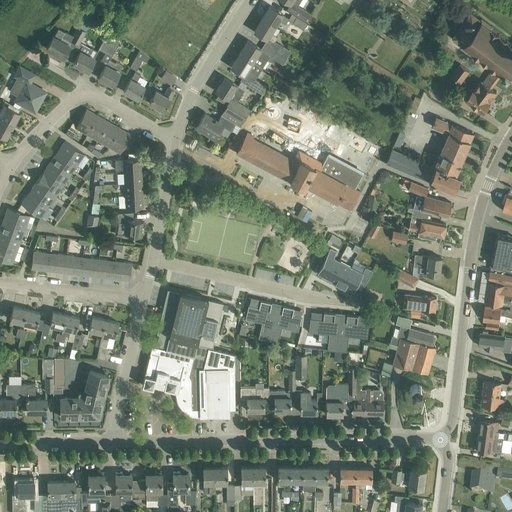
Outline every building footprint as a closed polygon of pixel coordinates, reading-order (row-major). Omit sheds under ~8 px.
[(192,0),(184,0),(181,6),(206,21),(212,12),(192,0)] [(212,0),(192,0),(212,12),(217,3),(212,0)] [(292,13),(291,13),(307,23),(312,15),(301,8),(300,9),(297,6),(300,0),(285,0),(290,3),(286,9),(292,13)] [(181,6),(175,15),(200,31),(206,21),(181,6)] [(270,6),(262,18),(274,26),(279,20),(289,26),(292,22),(303,29),(307,23),(291,13),(288,18),(282,14),(270,6)] [(71,40),(78,44),(86,30),(94,16),(87,11),(79,27),(71,40)] [(493,68),(488,75),(497,81),(501,75),(503,76),(503,77),(507,80),(511,75),(511,72),(511,43),(491,28),(493,26),(482,18),(480,20),(472,13),(453,38),(462,45),(461,47),(471,55),(473,53),(493,68)] [(162,14),(157,22),(173,31),(167,41),(186,53),(192,43),(180,35),(184,28),(162,14)] [(274,26),(262,18),(254,31),(267,39),(267,38),(273,42),(277,37),(270,33),(274,26)] [(53,35),(51,39),(46,48),(63,57),(70,45),(60,39),(64,32),(58,28),(54,36),(53,35)] [(87,31),(86,30),(78,44),(76,48),(80,50),(75,59),(75,60),(74,63),(88,71),(94,58),(98,51),(91,47),(91,48),(80,42),(87,31)] [(105,52),(113,39),(106,35),(98,48),(105,52)] [(119,42),(113,39),(105,52),(100,62),(105,65),(99,77),(113,84),(120,72),(119,71),(123,65),(116,61),(115,64),(109,60),(111,56),(112,56),(119,42)] [(248,40),(240,53),(262,67),(269,56),(266,54),(267,53),(261,49),(261,48),(248,40)] [(145,41),(140,49),(161,64),(167,56),(179,64),(186,53),(167,41),(161,50),(145,41)] [(291,51),(280,44),(275,51),(287,58),(291,51)] [(139,50),(135,56),(130,66),(137,70),(142,59),(146,62),(149,57),(139,50)] [(287,58),(275,51),(271,57),(283,64),(287,58)] [(255,80),(262,67),(240,53),(231,66),(244,74),(240,80),(261,93),(266,87),(255,80)] [(452,75),(461,82),(470,71),(461,64),(452,75)] [(18,95),(15,100),(22,104),(35,111),(46,92),(30,83),(35,74),(20,66),(15,75),(18,77),(10,91),(18,95)] [(161,77),(171,84),(175,77),(166,70),(161,77)] [(130,78),(128,82),(124,90),(138,98),(141,92),(141,93),(145,86),(136,81),(140,74),(135,71),(131,79),(130,78)] [(497,81),(488,75),(483,81),(482,80),(474,90),(473,89),(467,98),(473,102),(472,103),(479,107),(484,111),(491,102),(489,101),(497,91),(492,87),(497,81)] [(225,77),(216,90),(228,98),(230,99),(226,105),(229,107),(246,117),(250,110),(239,103),(239,104),(236,102),(240,95),(244,89),(236,84),(225,77)] [(156,90),(154,93),(149,102),(164,110),(170,98),(174,91),(168,88),(164,95),(156,90)] [(420,98),(415,96),(408,111),(414,113),(420,98)] [(7,107),(0,119),(0,135),(7,139),(20,114),(7,107)] [(197,123),(195,127),(215,139),(224,125),(231,130),(235,124),(240,126),(246,117),(229,107),(220,122),(204,112),(200,120),(201,121),(198,124),(197,123)] [(76,127),(87,134),(97,115),(86,109),(76,127)] [(355,188),(364,170),(340,157),(344,151),(354,133),(315,112),(307,126),(313,129),(311,133),(309,132),(302,146),(306,149),(304,153),(298,150),(293,160),(253,138),(254,136),(247,132),(236,152),(308,191),(310,187),(350,208),(360,190),(355,188)] [(87,134),(98,140),(109,121),(97,115),(87,134)] [(448,133),(434,166),(454,175),(455,174),(472,133),(435,117),(431,126),(448,133)] [(257,119),(254,125),(254,126),(264,131),(267,125),(257,119)] [(98,140),(109,147),(120,128),(109,121),(98,140)] [(120,128),(109,147),(120,153),(131,134),(120,128)] [(400,147),(406,133),(400,130),(394,144),(400,147)] [(77,164),(84,154),(65,140),(58,151),(64,155),(77,164)] [(95,146),(89,142),(86,147),(92,150),(95,146)] [(454,175),(434,166),(394,149),(388,163),(421,177),(438,184),(438,183),(452,188),(452,189),(453,189),(459,176),(455,174),(454,175)] [(70,175),(77,164),(64,155),(58,151),(50,161),(56,166),(70,175)] [(124,159),(124,171),(141,170),(141,158),(139,158),(138,152),(126,153),(127,159),(124,159)] [(62,185),(70,175),(56,166),(50,161),(43,172),(49,176),(62,185)] [(124,171),(125,183),(142,183),(141,170),(124,171)] [(55,196),(62,185),(49,176),(43,172),(36,182),(42,186),(55,196)] [(411,181),(408,188),(425,195),(428,188),(411,181)] [(48,206),(55,196),(42,186),(36,182),(28,193),(35,197),(48,206)] [(125,183),(125,195),(143,195),(142,183),(125,183)] [(40,217),(48,206),(35,197),(28,193),(21,203),(40,217)] [(511,194),(508,193),(502,210),(511,212),(511,194)] [(143,195),(125,195),(126,208),(143,207),(143,195)] [(447,217),(451,202),(424,195),(423,197),(416,195),(413,207),(420,209),(423,210),(447,217)] [(372,208),(376,209),(378,200),(369,198),(368,206),(364,205),(362,214),(371,216),(372,208)] [(25,227),(30,215),(8,207),(3,219),(12,222),(19,225),(25,227)] [(423,210),(420,209),(413,207),(411,214),(421,216),(423,210)] [(117,213),(116,222),(115,234),(125,236),(125,234),(141,236),(143,221),(132,219),(133,212),(117,213)] [(97,215),(89,214),(87,225),(95,226),(97,215)] [(409,221),(408,228),(408,229),(418,231),(417,236),(435,240),(436,235),(443,237),(445,223),(421,218),(420,223),(409,220),(409,221)] [(21,239),(25,227),(19,225),(12,222),(3,219),(0,227),(0,231),(8,234),(15,237),(21,239)] [(374,222),(368,233),(374,237),(380,226),(374,222)] [(17,251),(21,239),(15,237),(8,234),(0,231),(0,244),(3,246),(10,249),(17,251)] [(392,231),(391,238),(405,241),(407,234),(392,231)] [(511,235),(498,233),(495,243),(511,246),(511,235)] [(495,253),(494,254),(511,257),(511,246),(495,243),(495,244),(496,246),(495,253)] [(0,258),(12,263),(17,251),(10,249),(3,246),(0,244),(0,258)] [(355,244),(352,250),(358,253),(361,248),(355,244)] [(330,248),(317,273),(329,279),(339,260),(333,257),(336,251),(330,248)] [(38,269),(48,270),(50,252),(33,250),(31,268),(32,268),(32,267),(38,268),(38,269)] [(57,270),(64,271),(66,254),(50,252),(48,270),(57,271),(57,270)] [(71,273),(80,274),(82,256),(66,254),(64,271),(71,272),(71,273)] [(439,275),(441,257),(415,254),(413,266),(419,267),(419,273),(439,275)] [(511,257),(494,254),(493,254),(491,265),(490,270),(505,273),(506,270),(511,271),(511,257)] [(90,274),(96,275),(99,258),(82,256),(80,274),(89,276),(90,274)] [(103,277),(113,278),(115,260),(99,258),(96,275),(104,276),(103,277)] [(115,260),(113,278),(122,280),(122,278),(129,279),(129,280),(131,262),(115,260)] [(339,260),(329,279),(341,285),(351,266),(339,260)] [(351,266),(341,285),(353,292),(358,282),(364,286),(372,270),(365,266),(362,272),(351,266)] [(413,288),(418,278),(397,266),(392,276),(413,288)] [(485,302),(495,303),(502,304),(503,298),(511,299),(510,303),(511,303),(511,274),(505,273),(490,270),(489,279),(489,282),(488,282),(487,289),(486,289),(485,296),(486,296),(485,302)] [(302,287),(308,290),(314,277),(308,274),(302,287)] [(152,345),(142,385),(153,388),(154,382),(160,383),(159,384),(161,386),(164,386),(164,387),(175,390),(175,391),(176,393),(176,395),(176,397),(177,399),(177,401),(178,403),(179,405),(181,406),(182,408),(183,409),(185,411),(187,412),(189,413),(190,414),(192,414),(194,415),(196,415),(198,415),(200,415),(202,415),(229,415),(229,409),(235,409),(235,378),(240,378),(240,354),(234,354),(212,348),(223,302),(167,289),(162,310),(154,345),(152,345)] [(362,292),(359,300),(365,302),(368,294),(362,292)] [(407,307),(420,309),(420,310),(434,311),(436,297),(422,295),(404,292),(402,306),(407,307)] [(248,305),(245,318),(261,322),(258,337),(269,340),(277,304),(271,303),(271,302),(265,301),(260,300),(259,307),(249,305),(248,305)] [(277,304),(269,340),(278,342),(280,334),(282,327),(291,329),(298,331),(299,327),(301,317),(300,317),(292,315),(294,308),(283,305),(283,306),(277,304)] [(500,323),(501,314),(506,315),(511,316),(511,309),(507,307),(507,308),(485,305),(483,320),(487,320),(486,327),(499,329),(500,323)] [(10,320),(23,323),(27,309),(13,306),(10,320)] [(27,309),(23,323),(37,326),(40,312),(27,309)] [(49,325),(63,328),(66,314),(53,311),(49,325)] [(310,318),(308,332),(319,333),(329,334),(328,342),(327,349),(337,350),(340,314),(335,313),(324,312),(323,312),(323,319),(310,318)] [(79,317),(66,314),(63,328),(61,334),(60,340),(59,344),(63,345),(65,335),(68,335),(70,329),(76,331),(79,317)] [(340,314),(337,350),(346,351),(348,336),(367,338),(369,324),(357,323),(357,315),(346,314),(346,315),(340,314)] [(398,315),(396,323),(410,327),(412,318),(398,315)] [(89,330),(102,333),(105,319),(92,316),(89,330)] [(119,322),(105,319),(102,333),(101,339),(99,346),(97,357),(107,360),(109,353),(108,353),(108,352),(107,348),(106,348),(109,334),(115,336),(119,322)] [(435,337),(434,335),(433,335),(433,334),(409,327),(408,329),(403,328),(400,337),(406,339),(430,345),(430,344),(432,344),(433,343),(435,337)] [(40,340),(46,341),(49,331),(43,329),(40,340)] [(479,335),(478,340),(480,340),(479,347),(485,347),(484,348),(495,349),(503,350),(511,351),(511,343),(511,337),(505,337),(505,336),(488,334),(488,332),(483,331),(483,333),(481,333),(481,335),(479,335)] [(79,345),(81,334),(75,333),(71,348),(78,349),(79,345)] [(81,333),(81,334),(79,345),(85,347),(88,334),(81,333)] [(427,374),(435,347),(430,345),(406,339),(400,337),(392,335),(391,342),(389,341),(388,346),(396,348),(392,364),(427,374)] [(306,355),(296,355),(296,377),(306,377),(306,355)] [(348,382),(347,382),(347,392),(347,397),(355,397),(355,399),(354,399),(354,412),(365,412),(365,414),(375,414),(375,412),(383,412),(383,391),(380,388),(365,389),(365,391),(360,391),(360,382),(356,382),(356,372),(356,367),(348,367),(348,382)] [(61,388),(54,388),(54,391),(54,405),(61,405),(61,414),(67,414),(68,417),(99,416),(98,397),(100,397),(101,393),(104,394),(107,382),(104,381),(106,375),(90,371),(84,392),(79,391),(78,394),(83,395),(83,397),(62,397),(61,388)] [(46,391),(54,391),(53,388),(53,377),(45,377),(46,391)] [(483,381),(480,405),(503,408),(504,398),(499,398),(500,383),(483,381)] [(269,387),(263,387),(263,382),(256,382),(256,387),(240,387),(240,398),(247,398),(247,410),(264,410),(264,397),(269,397),(269,389),(269,387)] [(347,392),(347,382),(335,382),(335,383),(329,384),(326,386),(326,414),(342,414),(342,401),(342,397),(347,397),(347,392)] [(21,398),(21,383),(8,384),(8,398),(0,398),(0,411),(16,412),(15,398),(21,398)] [(33,383),(21,383),(21,398),(26,398),(26,411),(46,411),(46,398),(33,398),(33,383)] [(409,392),(410,393),(410,395),(411,395),(411,396),(412,397),(414,397),(415,397),(416,397),(417,397),(418,397),(419,396),(420,396),(421,395),(422,394),(422,393),(423,392),(423,391),(423,389),(422,388),(421,386),(420,385),(419,385),(418,384),(416,384),(415,384),(413,384),(412,385),(411,386),(410,388),(409,389),(409,391),(409,392)] [(274,410),(290,410),(291,397),(289,397),(289,391),(284,391),(284,389),(269,389),(269,397),(269,403),(274,403),(274,410)] [(300,399),(300,402),(300,412),(307,412),(307,413),(309,414),(312,414),(315,413),(315,412),(316,412),(316,399),(311,399),(310,390),(301,391),(301,399),(300,399)] [(511,420),(509,419),(502,417),(500,424),(511,426),(511,420)] [(480,419),(478,435),(498,437),(498,431),(497,431),(498,421),(480,419)] [(511,439),(508,439),(498,437),(478,435),(476,451),(493,453),(494,449),(495,449),(494,452),(500,453),(500,450),(511,451),(511,439)] [(227,466),(215,467),(215,483),(216,483),(227,483),(227,466)] [(241,482),(253,482),(253,466),(241,466),(241,482)] [(253,482),(253,498),(272,498),(271,473),(271,484),(265,484),(265,466),(253,466),(253,482)] [(277,481),(290,481),(290,466),(278,466),(277,481)] [(290,481),(302,481),(303,466),(290,466),(290,481)] [(315,467),(303,466),(302,481),(302,490),(314,490),(315,481),(315,467)] [(215,483),(215,467),(203,467),(203,483),(209,483),(209,492),(216,492),(216,483),(215,483)] [(315,467),(315,481),(327,481),(328,467),(315,467)] [(339,481),(355,481),(356,467),(340,467),(339,481)] [(356,486),(355,501),(359,501),(359,487),(371,488),(371,481),(372,468),(356,467),(356,481),(356,486)] [(409,486),(413,487),(422,488),(425,470),(411,468),(410,473),(400,471),(400,470),(393,469),(392,481),(399,482),(399,479),(409,480),(409,486)] [(497,479),(511,480),(511,471),(499,470),(497,479)] [(110,494),(110,505),(111,505),(111,510),(118,510),(118,505),(120,505),(120,499),(131,499),(131,497),(139,497),(139,479),(131,479),(131,473),(130,473),(130,474),(122,474),(122,471),(116,472),(116,491),(117,494),(110,494)] [(161,491),(161,471),(155,471),(155,474),(146,474),(146,473),(146,479),(139,479),(139,497),(146,497),(146,505),(168,504),(167,493),(161,493),(161,491)] [(177,511),(177,490),(185,490),(185,504),(195,503),(196,490),(189,490),(189,473),(180,474),(180,471),(173,471),(173,473),(173,482),(167,482),(167,493),(168,504),(167,511),(177,511)] [(110,505),(110,494),(104,494),(104,472),(88,472),(89,491),(87,491),(87,498),(100,498),(100,501),(99,501),(99,511),(110,511),(110,505)] [(472,492),(482,493),(492,495),(494,478),(474,476),(472,492)] [(75,480),(61,481),(62,509),(68,509),(68,501),(69,501),(69,496),(75,495),(75,480)] [(18,496),(12,496),(12,511),(26,511),(26,495),(34,495),(34,481),(18,481),(18,496)] [(48,511),(49,510),(62,509),(61,481),(48,481),(48,494),(42,494),(42,511),(48,511)] [(234,499),(234,484),(226,485),(226,499),(234,499)] [(242,498),(241,484),(234,484),(234,499),(240,499),(240,498),(242,498)] [(323,491),(315,491),(315,496),(315,501),(323,501),(323,491)] [(396,511),(419,511),(421,503),(407,502),(407,497),(398,496),(396,511)]
